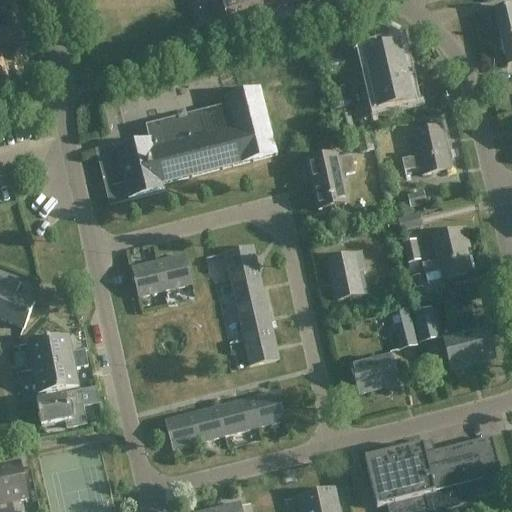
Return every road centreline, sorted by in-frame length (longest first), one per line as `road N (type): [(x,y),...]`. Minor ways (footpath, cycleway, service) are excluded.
road 1 (residential): [(332,447),(285,232),(254,211),(91,252)]
road 2 (residential): [(91,252),(45,0)]
road 3 (residential): [(145,494),(91,252)]
road 4 (residential): [(494,187),(463,71),(407,0)]
road 5 (residential): [(145,494),(332,447)]
road 6 (residential): [(332,447),(511,401)]
